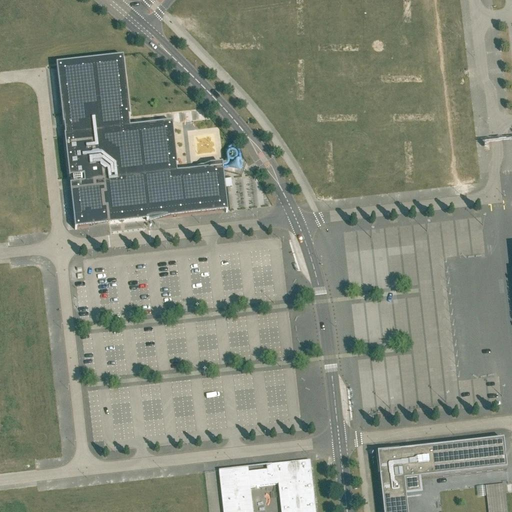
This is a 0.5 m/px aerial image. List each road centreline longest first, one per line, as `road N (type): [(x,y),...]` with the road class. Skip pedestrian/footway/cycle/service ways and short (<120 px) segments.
road 1 (unclassified): [(85,470),(339,442)]
road 2 (unclassified): [(296,220),(58,248)]
road 3 (tertiary): [(296,220),(319,290),(339,442)]
road 4 (unclassified): [(58,248),(85,470)]
road 5 (unclassified): [(0,80),(41,76),(58,248)]
road 6 (unclassified): [(496,196),(296,220)]
road 7 (unclassified): [(496,196),(491,92),(474,0)]
road 8 (unclassified): [(339,442),(511,421)]
road 9 (unclassified): [(496,196),(511,343)]
